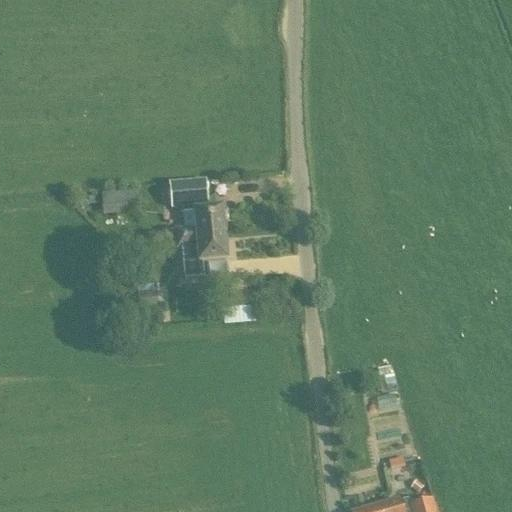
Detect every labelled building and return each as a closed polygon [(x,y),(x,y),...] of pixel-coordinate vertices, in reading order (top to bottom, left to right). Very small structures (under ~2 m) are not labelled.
[(168,186),(171,210),(206,206),(204,183),(168,186)] [(101,194),(102,217),(135,214),(133,192),(101,194)] [(165,233),(166,241),(174,240),(224,236),(221,210),(182,215),(184,231),(165,233)] [(174,240),(166,241),(166,243),(174,242),(175,252),(196,249),(198,267),(227,264),(224,236),(174,240)] [(136,295),(137,312),(157,311),(156,293),(136,295)] [(212,319),(213,329),(222,328),(221,318),(212,319)] [(411,489),(418,495),(423,489),(416,483),(411,489)] [(434,511),(432,501),(409,507),(409,511),(434,511)] [(363,511),(403,511),(401,502),(363,511)]
